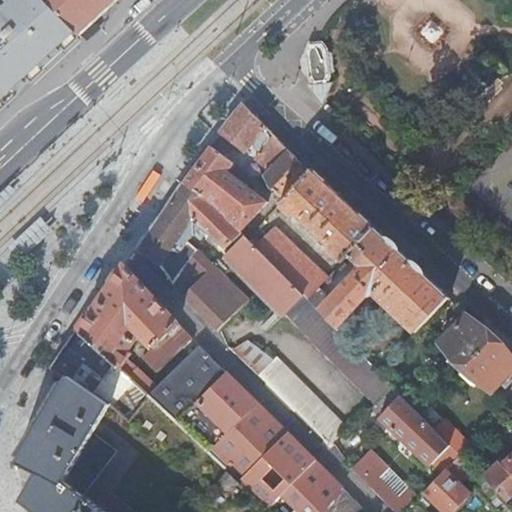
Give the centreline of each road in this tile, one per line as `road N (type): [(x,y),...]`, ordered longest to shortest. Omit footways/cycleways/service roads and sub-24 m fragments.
road 1 (residential): [(382,511),(105,234)]
road 2 (residential): [(511,337),(233,62)]
road 3 (primary): [(175,4),(0,164)]
road 4 (residential): [(105,234),(194,100),(233,62)]
road 5 (residential): [(0,380),(105,234)]
